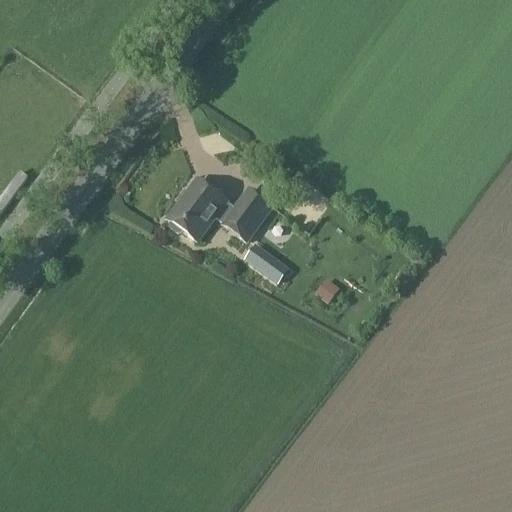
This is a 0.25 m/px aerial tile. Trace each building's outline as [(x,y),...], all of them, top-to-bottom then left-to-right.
[(224,228),(223,229),(245,246),(272,210),(249,194),(235,213),(225,206),(226,205),(197,184),(167,224),(170,226),(170,231),(177,236),(182,234),(196,245),(214,221),(224,228)] [(275,263),(255,248),(244,264),(264,279),(275,263)] [(327,308),(339,293),(331,287),(319,302),(327,308)] [(57,371),(62,358),(50,353),(45,367),(57,371)] [(111,392),(80,425),(93,438),(124,405),(111,392)]
